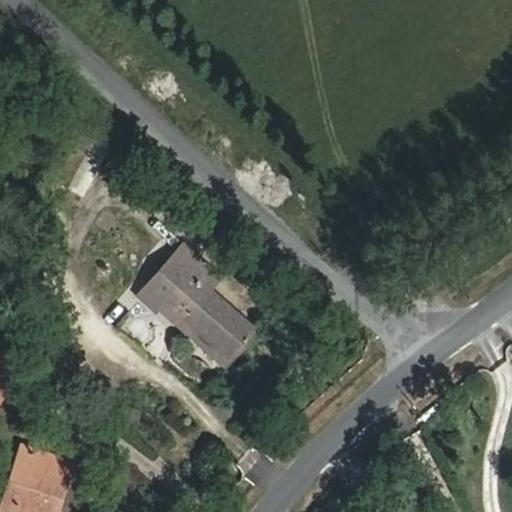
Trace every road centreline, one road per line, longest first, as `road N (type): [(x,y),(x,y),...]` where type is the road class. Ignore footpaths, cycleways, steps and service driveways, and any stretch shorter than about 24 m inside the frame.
road 1 (unclassified): [(425,358),(27,0)]
road 2 (tertiary): [(274,511),(425,358)]
